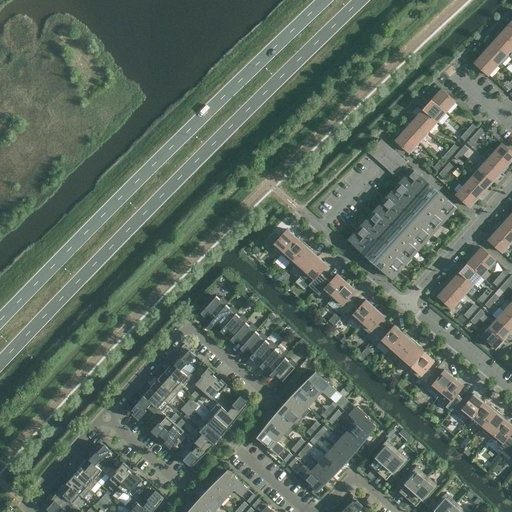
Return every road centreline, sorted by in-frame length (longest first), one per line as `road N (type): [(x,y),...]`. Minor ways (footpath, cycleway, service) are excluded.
road 1 (trunk): [(0,364),(361,0)]
road 2 (trunk): [(324,0),(0,320)]
road 3 (residential): [(106,417),(184,331),(262,393)]
road 4 (residential): [(407,302),(511,187)]
road 5 (residential): [(407,302),(301,211)]
road 6 (residential): [(511,392),(407,302)]
road 7 (residential): [(34,511),(27,505),(106,417)]
